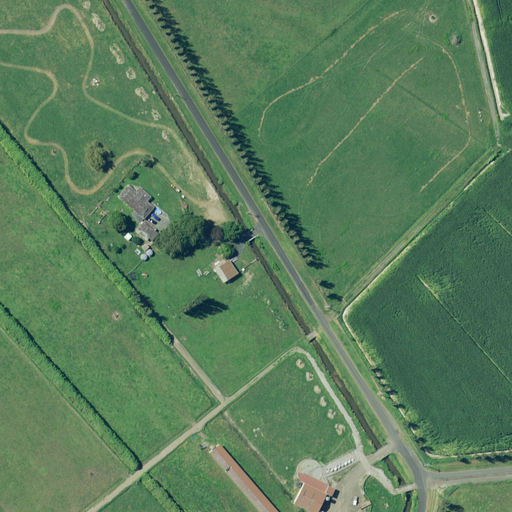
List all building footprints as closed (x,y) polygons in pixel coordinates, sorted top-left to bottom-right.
[(136,191),(129,184),(118,198),(135,212),(132,215),(141,222),(153,209),(146,203),(151,197),(139,187),(136,191)] [(148,238),(153,242),(157,237),(152,233),(155,230),(145,221),(136,232),(146,241),(148,238)] [(238,274),(229,261),(215,270),(223,283),(238,274)] [(277,511),(219,445),(209,454),(259,511),(277,511)] [(304,474),(303,473),(302,473),(301,473),(300,474),(299,474),(298,475),(298,476),(297,477),(297,478),(297,479),(298,479),(298,480),(299,480),(299,481),(300,481),(300,482),(304,483),(293,504),(308,511),(317,511),(326,494),(329,496),(330,496),(331,496),(332,495),(333,495),(333,494),(334,494),(334,493),(334,492),(334,491),(334,490),(333,489),(333,488),(332,488),(304,474)]
